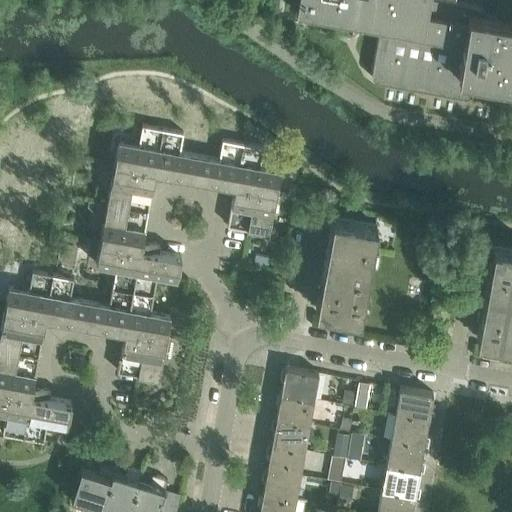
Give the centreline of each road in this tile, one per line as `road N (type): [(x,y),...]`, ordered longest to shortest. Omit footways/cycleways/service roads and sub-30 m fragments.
road 1 (residential): [(219,450),(111,428),(74,358)]
road 2 (residential): [(293,340),(453,368)]
road 3 (residential): [(245,339),(208,276),(185,212)]
road 4 (residential): [(453,368),(476,239)]
road 5 (residential): [(293,340),(317,212)]
